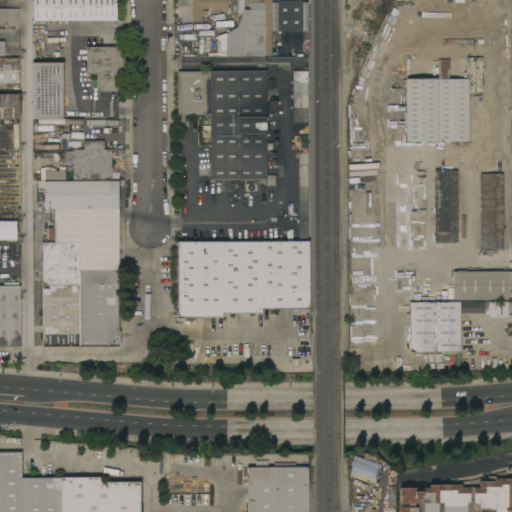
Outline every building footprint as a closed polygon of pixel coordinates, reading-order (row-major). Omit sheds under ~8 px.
[(33,21),(33,0),(116,0),(116,21),(33,21)] [(228,0),(228,11),(212,11),(212,9),(202,9),(202,11),(207,11),(207,16),(202,16),(202,22),(182,22),(182,18),(178,18),(178,0),(228,0)] [(251,10),(251,0),(271,0),(272,56),(264,56),(264,57),(244,57),(212,57),(212,56),(208,56),(208,53),(215,53),(212,52),(213,39),(216,39),(216,37),(226,37),(226,33),(237,27),(243,10),(251,10)] [(277,0),(302,0),(302,31),(278,32),(277,0)] [(0,9),(19,9),(19,27),(0,27),(0,42),(4,42),(5,56),(0,56),(0,9)] [(35,26),(47,26),(47,31),(60,31),(60,47),(65,47),(65,58),(55,58),(55,46),(53,46),(53,51),(50,51),(50,58),(42,59),(42,46),(40,46),(40,63),(35,63),(35,26)] [(123,47),(123,92),(97,92),(97,74),(86,74),(86,47),(123,47)] [(0,58),(19,58),(19,83),(0,83),(0,58)] [(437,60),(449,60),(449,78),(466,78),(466,58),(482,58),(482,68),(483,68),(483,85),(482,85),(482,95),(468,95),(469,142),(462,142),(462,145),(458,145),(458,141),(405,142),(405,79),(438,79),(437,60)] [(61,62),(30,63),(31,119),(62,118),(61,62)] [(210,115),(177,115),(177,72),(266,71),(266,79),(274,79),(275,88),(265,88),(266,116),(267,116),(267,119),(268,118),(268,135),(266,135),(266,143),(272,143),(272,150),(266,150),(266,180),(210,180),(210,115)] [(0,94),(20,94),(20,119),(0,119),(0,94)] [(118,120),(118,126),(117,126),(117,128),(112,128),(112,126),(107,125),(107,126),(90,126),(90,125),(87,125),(87,126),(85,126),(85,120),(118,120)] [(83,141),(104,141),(104,142),(111,142),(111,150),(83,150),(83,141)] [(72,159),(65,159),(65,151),(73,151),(73,150),(111,150),(111,152),(113,152),(113,156),(111,156),(111,167),(113,167),(113,172),(111,172),(111,181),(73,180),(72,159)] [(307,154),(307,239),(298,239),(298,154),(307,154)] [(44,180),(44,171),(65,171),(65,180),(44,180)] [(457,233),(457,243),(435,243),(435,233),(434,233),(434,171),(457,171),(457,233)] [(480,175),(503,175),(503,250),(480,250),(480,175)] [(118,181),(119,347),(43,347),(42,243),(54,242),(54,209),(51,209),(51,211),(45,211),(45,209),(44,209),(44,189),(37,189),(37,182),(44,181),(44,180),(65,180),(73,180),(111,181),(118,181)] [(0,240),(15,240),(16,221),(0,221),(0,240)] [(310,309),(262,310),(262,314),(222,314),(222,319),(178,319),(177,242),(310,241),(310,309)] [(453,272),(511,271),(511,300),(453,300),(453,272)] [(21,348),(13,348),(13,349),(6,349),(6,348),(0,348),(0,286),(20,286),(21,348)] [(410,302),(460,302),(460,352),(410,352),(410,302)] [(0,511),(0,452),(21,452),(22,478),(101,477),(101,483),(140,482),(140,511),(0,511)] [(373,478),(378,463),(352,456),(348,471),(373,478)] [(247,511),(247,467),(256,467),(256,461),(267,461),(267,467),(273,467),(273,463),(295,463),(295,467),(308,467),(308,511),(247,511)] [(506,479),(511,479),(511,511),(399,511),(399,488),(407,488),(415,487),(415,491),(421,491),(421,486),(429,486),(429,485),(453,484),(453,485),(461,485),(461,482),(469,481),(504,472),(506,479)]
